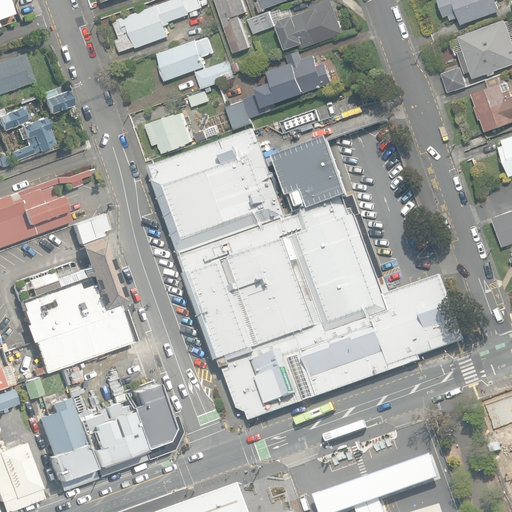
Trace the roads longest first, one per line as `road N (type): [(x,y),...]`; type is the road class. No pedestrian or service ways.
road 1 (residential): [(211,459),(56,0)]
road 2 (residential): [(505,356),(378,0)]
road 3 (secondary): [(505,356),(211,459)]
road 4 (secondary): [(211,459),(75,511)]
